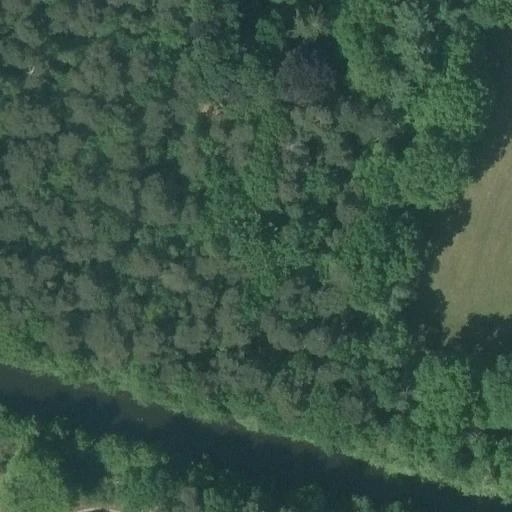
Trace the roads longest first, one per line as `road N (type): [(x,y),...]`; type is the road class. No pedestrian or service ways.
road 1 (track): [(511,360),(459,371),(380,371),(333,322),(290,309),(218,0)]
road 2 (track): [(511,431),(331,377),(290,309)]
